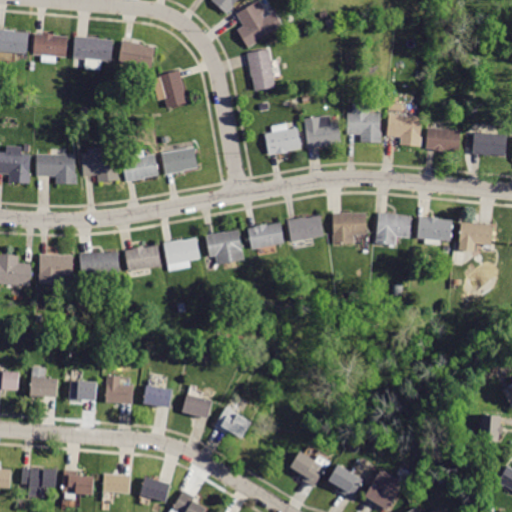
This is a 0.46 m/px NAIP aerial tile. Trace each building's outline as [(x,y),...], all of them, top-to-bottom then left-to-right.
[(238,0),(233,6),(235,7),(228,14),(212,0),(238,0)] [(276,13),(284,26),(272,33),(271,32),(256,41),(257,43),(249,48),(238,29),(244,26),(236,14),(258,1),(262,8),(263,7),(268,15),(275,11),(276,13)] [(0,29),(15,31),(15,32),(29,33),(27,55),(0,52),(0,29)] [(43,33),(55,34),(55,35),(69,36),(67,58),(56,57),(56,63),(43,61),(43,56),(34,55),(35,34),(43,34),(43,33)] [(74,58),(76,36),(99,38),(99,39),(114,40),(113,62),(102,61),(101,72),(85,70),(86,59),(74,58)] [(131,42),(141,44),(141,45),(156,48),(152,68),(119,63),(123,41),(131,42)] [(248,54),(248,53),(270,49),(272,61),(278,60),(281,76),(274,77),(276,87),(255,91),(253,77),(252,77),(248,54)] [(182,78),(185,89),(184,89),(187,103),(167,108),(165,99),(159,101),(155,86),(161,84),(159,76),(180,70),(182,78)] [(304,105),(302,98),(309,96),(311,103),(304,105)] [(261,112),(259,105),(267,103),(269,110),(261,112)] [(403,105),(403,112),(388,110),(389,103),(403,105)] [(347,135),(348,112),(352,112),(353,104),(370,104),(370,113),(381,113),(381,132),(382,132),(382,142),(361,142),(361,135),(347,135)] [(416,116),(423,117),(421,136),(422,137),(421,147),(401,145),(401,138),(387,137),(389,114),(416,116)] [(339,124),(342,144),(308,148),(305,119),(331,116),(332,123),(339,122),(339,124)] [(298,128),(302,149),(277,154),(277,153),(269,155),(265,134),(273,132),(272,126),(287,123),(288,129),(298,128)] [(462,131),(460,152),(434,150),(434,149),(426,149),(428,128),(462,131)] [(473,154),(475,132),(508,135),(506,157),(491,155),(491,156),(473,154)] [(163,144),(161,138),(168,136),(170,142),(163,144)] [(0,174),(0,152),(7,153),(7,146),(22,147),(22,154),(31,155),(29,174),(31,174),(30,184),(9,182),(10,175),(0,174)] [(194,147),(198,168),(184,171),(185,171),(166,175),(162,153),(194,147)] [(86,176),(84,177),(82,155),(90,154),(90,149),(106,148),(106,152),(115,151),(117,170),(119,170),(120,180),(99,182),(98,175),(86,176)] [(128,182),(126,182),(123,160),(155,154),(159,175),(128,182)] [(39,177),(37,177),(37,155),(76,155),(76,174),(77,174),(77,184),(57,184),(57,177),(39,177)] [(398,214),(398,215),(412,217),(410,238),(397,237),(396,245),(376,244),(379,212),(398,214)] [(352,213),(352,214),(366,213),(367,235),(354,235),(354,244),(334,244),(333,213),(352,213)] [(296,219),(321,215),(325,236),(314,238),(315,245),(294,249),(293,242),(292,242),(288,220),(296,219)] [(439,218),(439,219),(453,220),(451,242),(441,241),(440,246),(425,244),(426,239),(418,239),(420,217),(427,218),(427,217),(439,218)] [(494,225),(492,246),(460,243),(462,222),(494,225)] [(256,226),(267,224),(267,225),(281,223),(285,243),(252,250),(248,228),(255,227),(255,226),(256,226)] [(239,230),(245,260),(218,265),(216,256),(210,257),(206,235),(225,232),(225,233),(239,230)] [(183,240),(183,241),(197,238),(201,259),(190,261),(192,267),(170,271),(164,243),(183,240)] [(151,268),(129,272),(126,250),(133,249),(133,248),(144,246),(145,248),(158,245),(162,266),(151,268)] [(464,261),(456,260),(457,251),(465,252),(464,261)] [(93,253),(104,252),(104,253),(119,252),(121,272),(103,274),(104,281),(88,282),(87,276),(82,276),(81,254),(93,253)] [(32,264),(30,286),(0,283),(0,254),(20,256),(19,263),(32,264)] [(74,255),(74,277),(64,277),(64,284),(61,284),(61,292),(48,292),(48,284),(40,284),(40,254),(74,255)] [(403,296),(392,295),(393,284),(404,285),(403,296)] [(261,301),(259,290),(268,288),(270,299),(261,301)] [(348,301),(348,291),(356,291),(356,301),(348,301)] [(240,307),(238,300),(244,299),(246,305),(240,307)] [(179,313),(178,305),(185,304),(186,313),(179,313)] [(232,363),(224,361),(226,354),(234,356),(232,363)] [(45,397),(32,396),(33,366),(48,367),(47,379),(62,380),(61,398),(45,397)] [(0,370),(5,371),(20,372),(18,391),(3,390),(3,394),(0,393),(0,370)] [(136,403),(106,402),(107,383),(108,383),(109,376),(123,376),(123,386),(137,386),(136,403)] [(80,381),(98,382),(96,400),(83,400),(83,401),(70,400),(71,380),(80,381)] [(511,384),(511,407),(502,390),(511,384)] [(157,406),(144,403),(147,385),(173,390),(170,408),(157,406)] [(196,416),(183,412),(187,394),(213,401),(208,419),(196,416)] [(252,422),(242,438),(229,430),(227,433),(215,426),(227,407),(252,422)] [(499,442),(480,440),(483,414),(501,416),(499,442)] [(345,446),(340,443),(343,436),(349,440),(345,446)] [(304,480),(303,480),(306,476),(291,467),(301,451),(316,460),(319,455),(330,463),(315,487),(304,480)] [(340,492),(342,489),(329,480),(339,464),(364,479),(352,499),(340,492)] [(511,489),(505,485),(504,486),(498,482),(508,466),(511,468),(511,489)] [(0,468),(15,470),(14,488),(0,487),(0,468)] [(31,468),(44,470),(44,468),(58,469),(56,488),(43,487),(43,488),(37,488),(37,496),(29,496),(30,485),(22,484),(23,468),(31,468)] [(436,488),(427,478),(438,469),(442,473),(445,471),(450,476),(436,488)] [(94,495),(63,492),(65,470),(78,471),(78,475),(95,477),(94,495)] [(365,496),(382,470),(404,483),(388,510),(365,496)] [(131,475),(130,493),(104,492),(105,474),(131,475)] [(171,484),(167,502),(141,494),(146,477),(171,484)] [(196,496),(197,497),(196,500),(211,509),(209,511),(171,511),(185,490),(196,496)]
